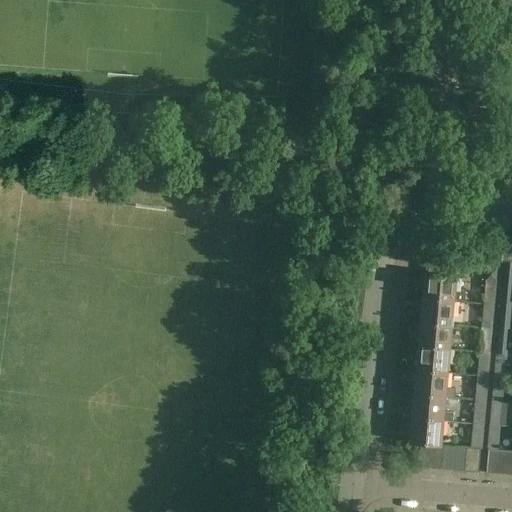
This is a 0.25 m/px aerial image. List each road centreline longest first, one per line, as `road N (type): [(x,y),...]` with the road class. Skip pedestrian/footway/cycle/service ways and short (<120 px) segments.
road 1 (track): [(343,217),(319,265),(296,470),(299,511)]
road 2 (residential): [(355,485),(380,257),(398,232),(436,222)]
road 3 (track): [(373,0),(335,192),(343,217),(380,257)]
road 4 (residential): [(436,222),(448,0)]
road 5 (residential): [(355,485),(511,500)]
